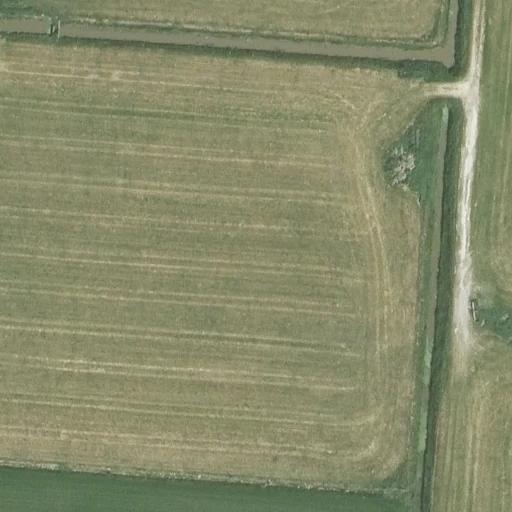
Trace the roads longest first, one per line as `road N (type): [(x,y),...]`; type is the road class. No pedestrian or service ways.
road 1 (track): [(471,92),(365,104),(269,69),(0,48)]
road 2 (track): [(471,92),(443,511)]
